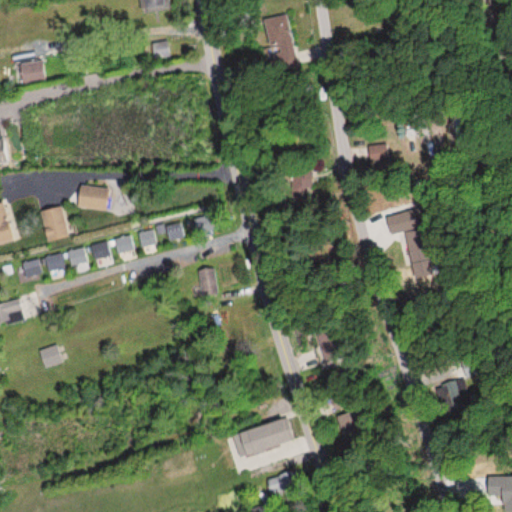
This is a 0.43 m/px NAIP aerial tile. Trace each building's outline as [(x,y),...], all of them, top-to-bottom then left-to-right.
[(140,0),(141,12),(170,10),(169,0),(140,0)] [(273,72),(298,67),(287,15),(262,21),(273,72)] [(154,59),(170,56),(168,41),(151,44),(154,59)] [(19,83),(43,83),(43,62),(19,62),(19,83)] [(107,188),(81,186),(80,209),(106,210),(107,188)] [(0,243),(11,240),(2,201),(0,201),(0,243)] [(45,241),(67,237),(62,206),(40,210),(45,241)] [(172,239),(180,234),(176,225),(168,229),(172,239)] [(154,230),(139,234),(142,247),(157,243),(154,230)] [(54,274),(81,255),(73,243),(45,262),(54,274)] [(213,270),(201,271),(203,294),(215,293),(213,270)] [(63,363),(60,345),(40,348),(42,366),(63,363)]
